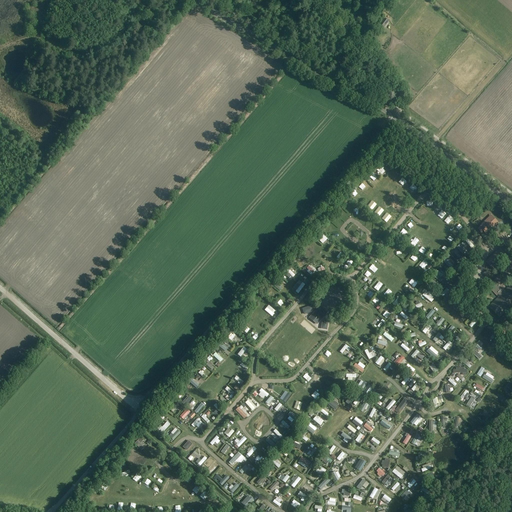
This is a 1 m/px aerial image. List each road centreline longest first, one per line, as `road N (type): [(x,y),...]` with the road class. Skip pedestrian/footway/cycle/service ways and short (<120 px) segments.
road 1 (unclassified): [(394,117),(140,406),(0,288)]
road 2 (track): [(484,241),(425,191),(353,276),(313,280),(257,346),(251,382),(201,442)]
road 3 (tertiary): [(394,117),(195,0)]
road 4 (track): [(511,239),(490,238),(454,267),(459,295),(485,320),(423,377),(422,388)]
road 5 (track): [(303,511),(365,471),(435,374)]
road 6 (track): [(353,276),(355,307),(292,378),(251,382)]
road 7 (track): [(164,457),(181,440),(198,440),(282,511)]
road 8 (tertiary): [(511,203),(394,117)]
road 9 (track): [(140,406),(51,511)]
road 10 (track): [(164,457),(160,464),(186,496),(109,497)]
